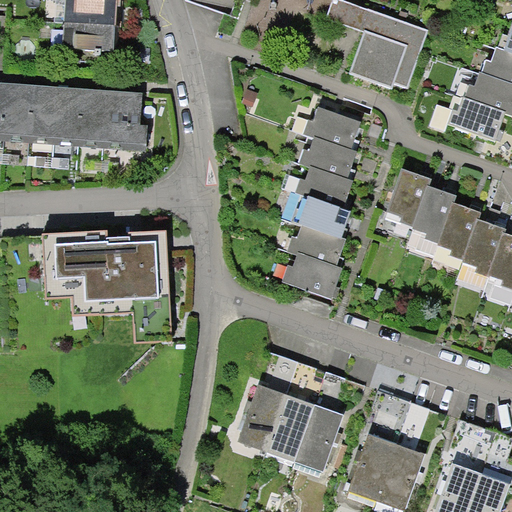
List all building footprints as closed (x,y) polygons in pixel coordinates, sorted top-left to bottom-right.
[(119,0),(65,0),(64,21),(117,24),(119,0)] [(427,30),(340,0),(334,0),(328,17),(365,30),(350,72),(392,87),(394,82),(407,86),(427,30)] [(116,52),(117,24),(64,21),(63,49),(116,52)] [(511,24),(509,34),(501,32),(496,45),(511,50),(511,24)] [(511,50),(496,45),(491,61),(485,58),(479,73),(511,84),(511,50)] [(511,108),(511,84),(479,73),(476,85),(469,82),(465,96),(505,110),(511,112),(511,108)] [(9,83),(0,82),(0,140),(5,141),(9,83)] [(35,85),(9,83),(5,141),(30,143),(35,85)] [(58,87),(35,85),(30,143),(54,144),(58,87)] [(81,88),(58,87),(54,144),(76,146),(81,88)] [(108,90),(81,88),(76,146),(103,148),(108,90)] [(142,93),(108,90),(103,148),(146,151),(148,125),(140,124),(142,93)] [(505,110),(465,96),(460,111),(452,108),(449,115),(447,123),(495,140),(505,110)] [(352,149),(362,121),(319,106),(313,121),(308,119),(304,132),(315,136),(352,149)] [(357,151),(352,149),(315,136),(310,151),(305,149),(300,161),(312,165),(348,177),(357,151)] [(348,177),(312,165),(307,180),(301,178),(296,192),(307,196),(343,208),(353,179),(348,177)] [(429,178),(400,169),(385,212),(396,216),(394,222),(411,228),(426,186),(429,178)] [(454,195),(426,186),(411,228),(411,229),(422,233),(420,239),(437,245),(452,202),(454,195)] [(349,210),(343,208),(307,196),(298,222),(303,223),(341,236),(349,210)] [(480,211),(452,202),(437,245),(437,246),(448,249),(446,255),(463,261),(477,220),(480,211)] [(506,229),(477,220),(463,261),(462,263),(474,268),(472,273),(489,279),(489,277),(504,233),(506,229)] [(341,236),(303,223),(298,237),(292,235),(287,251),(298,255),(336,268),(346,238),(341,236)] [(108,229),(43,232),(46,297),(73,295),(74,314),(133,311),(134,343),(172,341),(167,227),(129,229),(129,235),(108,236),(108,229)] [(511,236),(504,233),(489,277),(500,281),(499,286),(511,290),(511,236)] [(342,270),(336,268),(298,255),(294,266),(288,264),(282,282),(333,299),(342,270)] [(264,450),(284,394),(258,385),(238,441),(264,450)] [(264,450),(294,460),(313,404),(284,394),(264,450)] [(343,415),(313,404),(294,460),(323,470),(343,415)] [(347,489),(376,499),(396,443),(366,433),(347,489)] [(425,453),(396,443),(376,499),(406,509),(425,453)] [(434,511),(467,511),(481,474),(451,464),(434,511)] [(500,511),(510,484),(481,474),(467,511),(500,511)]
